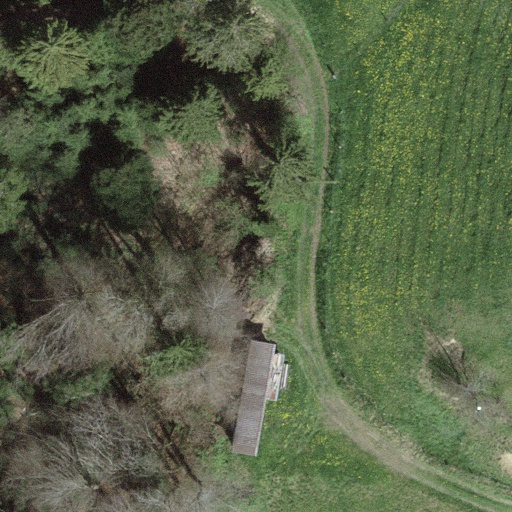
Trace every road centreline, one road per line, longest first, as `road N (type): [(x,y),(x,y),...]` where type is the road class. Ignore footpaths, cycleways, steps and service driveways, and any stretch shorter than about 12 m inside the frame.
road 1 (track): [(211,0),(254,16),(292,44),(316,80),(321,112),(307,341),(325,408)]
road 2 (track): [(511,507),(420,472),(347,432),(325,408)]
